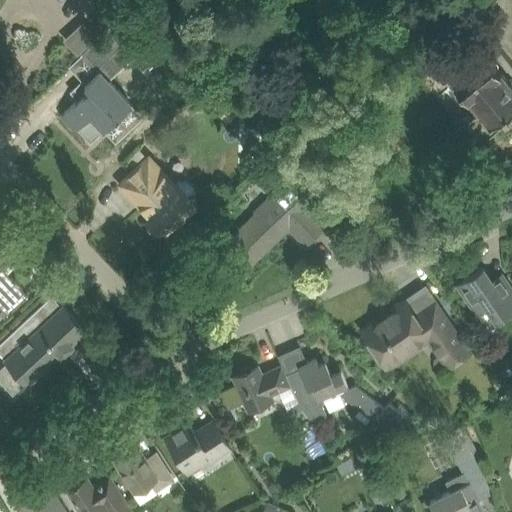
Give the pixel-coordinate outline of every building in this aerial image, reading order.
[(165,22),(144,0),(127,16),(148,38),(165,22)] [(82,96),(62,115),(76,129),(77,128),(91,142),(115,119),(117,120),(120,117),(119,116),(132,104),(108,79),(115,73),(101,58),(127,34),(115,21),(83,52),(99,70),(86,82),(83,79),(74,87),(82,96)] [(481,46),(466,58),(470,64),(449,81),(465,101),(469,97),(480,111),(453,133),(468,152),(511,117),(511,110),(511,109),(511,107),(511,83),(499,67),(499,62),(494,56),(489,56),(481,46)] [(201,93),(227,122),(247,104),(221,75),(201,93)] [(278,176),(292,163),(301,173),(319,156),(298,133),(266,163),(278,176)] [(149,159),(138,170),(123,183),(153,215),(151,217),(150,220),(150,222),(150,225),(151,227),(153,229),(155,231),(158,231),(161,231),(163,230),(165,229),(167,230),(181,216),(193,206),(192,205),(196,198),(196,191),(192,185),(186,181),(179,181),(173,184),(149,159)] [(248,256),(274,231),(277,233),(288,223),(306,242),(324,225),(308,207),(313,202),(290,178),(274,193),(276,195),(230,239),(209,258),(229,280),(251,260),(248,256)] [(10,257),(0,246),(0,304),(8,313),(29,294),(20,284),(22,282),(17,276),(15,278),(2,265),(10,257)] [(511,308),(511,286),(506,278),(503,272),(493,279),(483,266),(458,283),(478,313),(488,306),(496,319),(511,308)] [(38,307),(0,342),(0,350),(7,358),(6,359),(9,362),(0,369),(0,376),(14,391),(26,380),(28,383),(60,353),(62,355),(75,342),(73,341),(86,329),(64,305),(63,306),(53,294),(38,307)] [(380,318),(363,329),(388,365),(429,337),(448,364),(469,350),(437,302),(436,303),(437,305),(418,318),(406,300),(404,301),(401,301),(394,305),(393,308),(392,310),(380,318)] [(350,387),(342,370),(332,374),(326,361),(320,364),(317,357),(299,365),(300,367),(287,373),(293,386),(298,397),(314,420),(328,414),(323,405),(326,399),(340,393),(360,408),(355,415),(367,425),(372,418),(378,423),(375,428),(381,433),(409,418),(389,402),(385,407),(370,395),(357,384),(350,387)] [(237,383),(221,390),(229,408),(245,401),(249,410),(274,399),(273,395),(293,386),(287,373),(283,363),(263,372),(259,364),(252,368),(251,366),(240,370),(241,372),(234,376),(237,383)] [(201,463),(202,465),(231,447),(213,419),(196,430),(189,420),(166,435),(188,471),(201,463)] [(444,424),(431,438),(452,457),(459,450),(470,444),(460,424),(449,430),(444,424)] [(114,457),(124,474),(135,491),(149,481),(156,491),(174,480),(156,450),(146,457),(137,442),(114,457)] [(451,490),(430,501),(436,511),(485,511),(479,499),(464,469),(445,479),(451,490)] [(67,487),(82,511),(105,511),(126,499),(110,474),(94,484),(87,474),(67,487)] [(68,511),(50,484),(49,484),(18,504),(23,511),(68,511)] [(261,511),(280,511),(282,508),(266,502),(261,511)]
